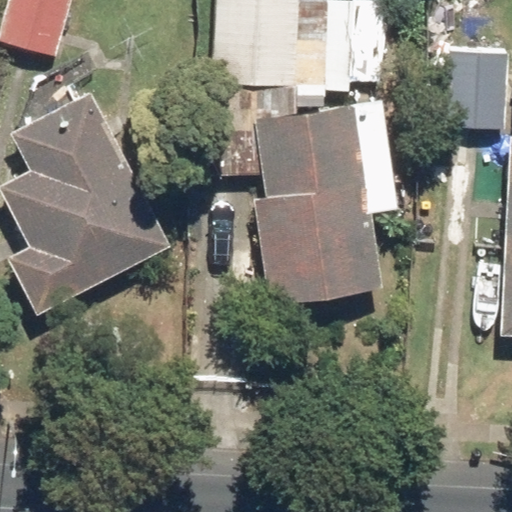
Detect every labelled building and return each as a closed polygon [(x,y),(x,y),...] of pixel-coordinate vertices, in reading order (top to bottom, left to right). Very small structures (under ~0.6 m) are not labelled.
[(0,40),(54,57),(71,0),(2,0),(0,7),(0,40)] [(337,84),(338,0),(364,0),(374,0),(373,0),(212,0),(210,81),(337,84)] [(506,47),(447,44),(442,123),(502,126),(506,47)] [(3,248),(35,308),(165,239),(83,84),(3,126),(23,162),(0,174),(0,192),(24,237),(3,248)] [(249,191),(264,296),(372,281),(345,95),(248,109),(260,190),(249,191)] [(511,125),(504,125),(493,327),(511,327),(511,125)]
